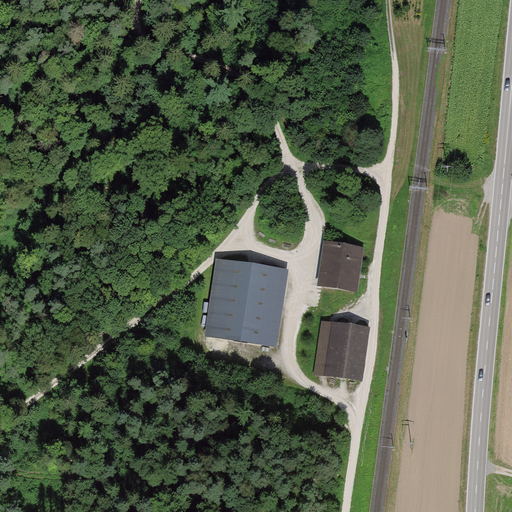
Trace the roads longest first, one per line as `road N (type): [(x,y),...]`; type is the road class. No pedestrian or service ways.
road 1 (track): [(0,429),(189,280),(291,165),(387,175)]
road 2 (track): [(392,38),(396,97),(374,327),(344,511)]
road 3 (primary): [(475,511),(511,88)]
road 4 (track): [(291,165),(307,206),(291,346),(296,368),(318,392),(359,411)]
road 5 (track): [(291,165),(252,87),(206,60),(147,43),(139,0)]
road 6 (track): [(392,38),(381,37),(370,97),(390,143)]
